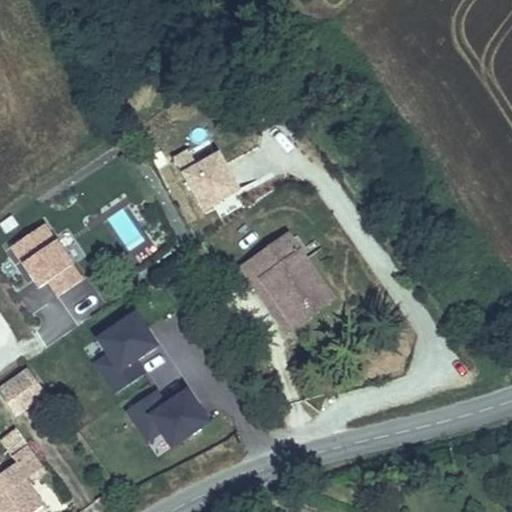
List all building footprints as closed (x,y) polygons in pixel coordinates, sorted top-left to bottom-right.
[(235,199),(218,156),(191,167),(186,153),(171,159),(194,216),(235,199)] [(143,261),(163,248),(134,205),(140,201),(112,159),(83,178),(111,221),(114,218),(143,261)] [(43,225),(11,247),(39,288),(48,282),(58,297),(81,281),(43,225)] [(294,328),(334,301),(288,236),(249,263),(277,303),(294,328)] [(163,248),(143,261),(150,272),(169,259),(163,248)] [(249,263),(242,269),(287,333),(294,328),(277,303),(249,263)] [(145,332),(134,316),(97,341),(118,373),(106,381),(116,395),(145,376),(135,362),(156,348),(150,338),(147,340),(143,334),(145,332)] [(118,373),(97,341),(84,349),(106,381),(118,373)] [(30,370),(0,391),(0,392),(16,416),(48,395),(30,370)] [(192,401),(186,392),(165,406),(156,392),(127,412),(136,426),(149,417),(170,449),(208,424),(196,408),(193,410),(189,403),(192,401)] [(158,458),(170,449),(149,417),(136,426),(158,458)] [(0,511),(35,511),(43,507),(28,487),(25,482),(42,469),(15,431),(0,441),(17,463),(0,475),(0,464),(1,464),(0,461),(0,511)] [(42,469),(25,482),(28,487),(46,475),(42,469)]
